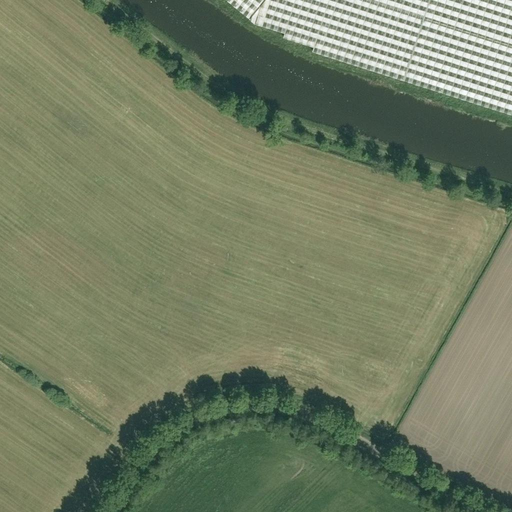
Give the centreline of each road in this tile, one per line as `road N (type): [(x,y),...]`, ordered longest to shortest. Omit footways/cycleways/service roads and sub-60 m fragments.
road 1 (track): [(511,191),(256,109),(105,0)]
road 2 (residential): [(480,511),(331,426),(291,411),(247,409),(205,417),(165,441),(108,511)]
